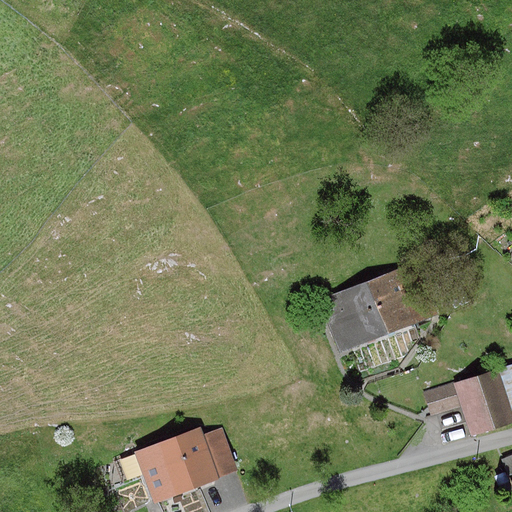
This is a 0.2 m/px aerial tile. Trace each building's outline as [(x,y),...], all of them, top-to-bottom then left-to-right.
[(416,262),(367,282),(387,335),(439,315),(416,262)] [(335,312),(325,316),(340,353),(387,335),(367,282),(329,297),(335,312)] [(511,365),(501,369),(511,406),(511,365)] [(511,406),(501,369),(424,392),(431,415),(460,406),(469,436),(511,423),(511,406)] [(201,427),(135,452),(155,502),(220,478),(204,434),(201,427)] [(223,428),(204,434),(220,478),(239,471),(223,428)] [(505,473),(495,477),(502,494),(511,489),(505,473)]
